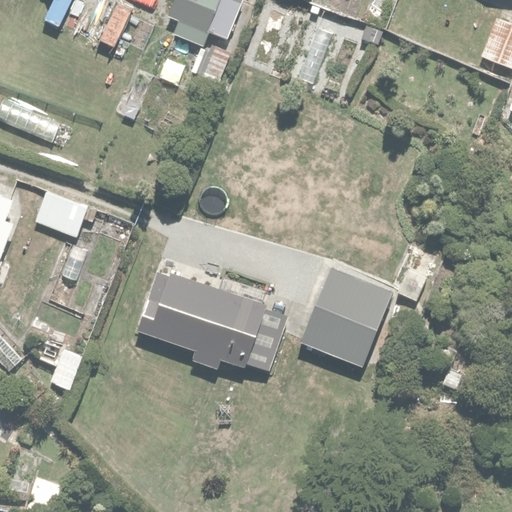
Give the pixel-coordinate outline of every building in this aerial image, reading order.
[(247,0),(174,0),(169,14),(184,20),(179,33),(210,45),(215,32),(233,39),(247,0)] [(511,20),(481,8),(466,47),(511,65),(511,20)] [(235,49),(218,42),(215,49),(204,45),(194,71),(222,82),(235,49)] [(0,288),(5,290),(14,266),(8,264),(23,220),(15,217),(23,197),(0,188),(0,288)] [(94,204),(50,188),(38,221),(82,237),(94,204)] [(402,290),(338,267),(318,323),(382,346),(402,290)] [(221,286),(179,270),(167,300),(155,295),(142,327),(204,351),(200,361),(223,370),(229,356),(266,370),(293,301),(225,274),(221,286)] [(0,330),(0,354),(15,368),(27,355),(0,330)] [(76,388),(89,355),(68,347),(55,379),(76,388)]
